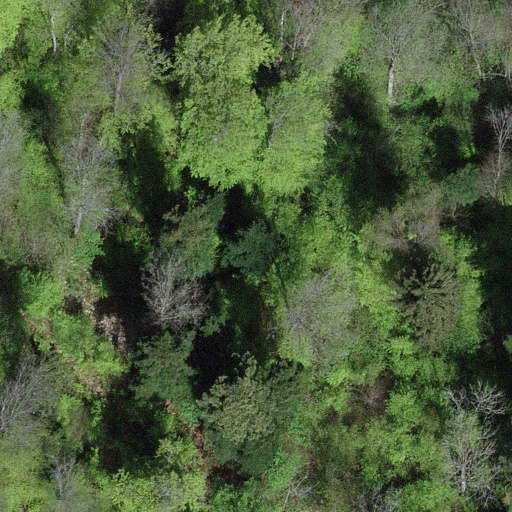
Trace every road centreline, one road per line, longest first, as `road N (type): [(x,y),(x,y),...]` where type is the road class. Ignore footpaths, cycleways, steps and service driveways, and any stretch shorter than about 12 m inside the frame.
road 1 (track): [(511,156),(50,0)]
road 2 (track): [(194,511),(0,313)]
